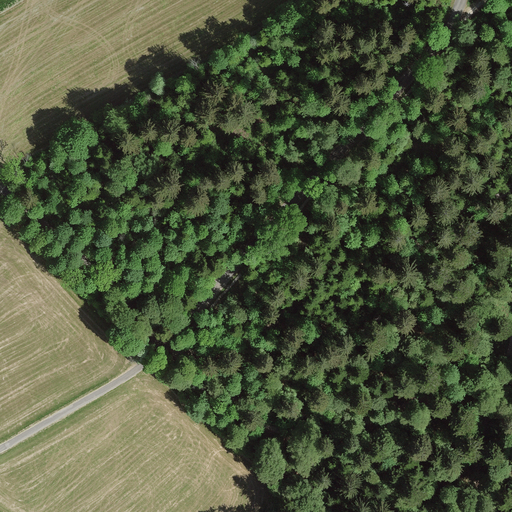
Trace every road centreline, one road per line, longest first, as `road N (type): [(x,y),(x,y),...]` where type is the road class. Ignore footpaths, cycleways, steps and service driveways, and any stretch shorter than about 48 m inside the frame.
road 1 (residential): [(0,449),(165,349),(450,0)]
road 2 (track): [(511,340),(465,488)]
